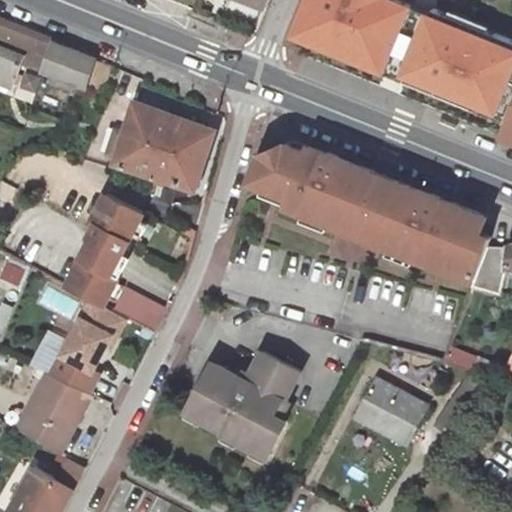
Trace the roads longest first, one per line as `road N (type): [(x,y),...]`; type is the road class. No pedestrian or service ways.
road 1 (residential): [(253,80),(161,360),(79,511)]
road 2 (primary): [(511,184),(253,80)]
road 3 (primary): [(253,80),(55,0)]
